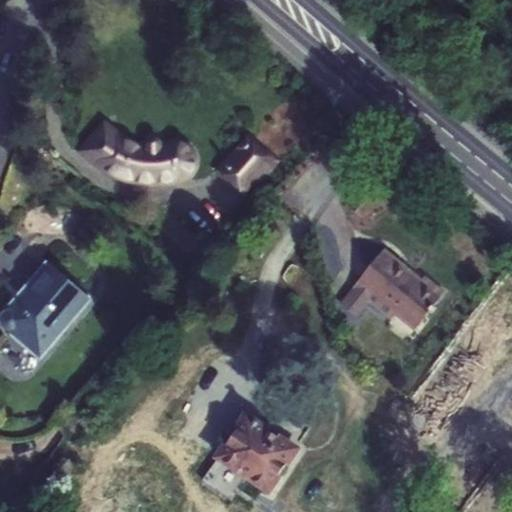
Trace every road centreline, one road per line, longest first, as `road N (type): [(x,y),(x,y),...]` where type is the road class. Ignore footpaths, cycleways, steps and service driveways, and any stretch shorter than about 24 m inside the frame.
road 1 (primary): [(259,0),(511,214)]
road 2 (primary): [(511,177),(304,0)]
